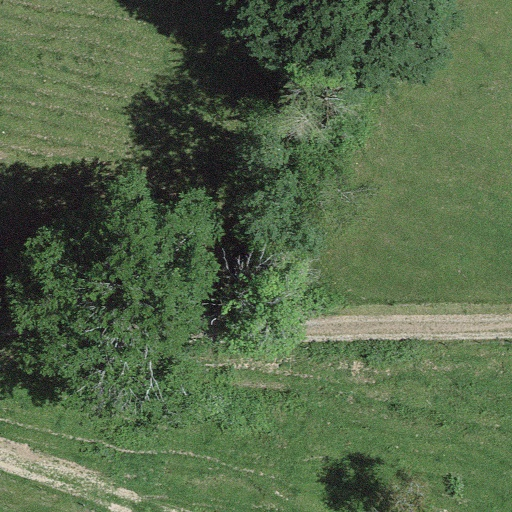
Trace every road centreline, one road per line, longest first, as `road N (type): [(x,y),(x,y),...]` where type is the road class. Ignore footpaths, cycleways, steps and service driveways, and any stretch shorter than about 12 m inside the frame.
road 1 (track): [(0,307),(511,316)]
road 2 (track): [(0,452),(199,511)]
